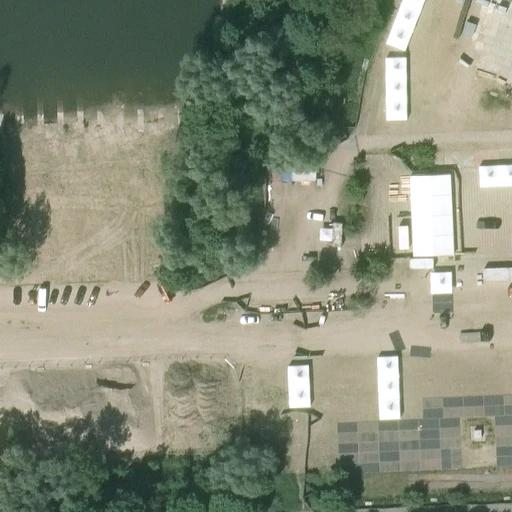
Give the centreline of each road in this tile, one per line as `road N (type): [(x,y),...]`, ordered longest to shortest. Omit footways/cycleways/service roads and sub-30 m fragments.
road 1 (track): [(0,339),(144,329),(242,285),(310,233),(352,143),(511,138)]
road 2 (track): [(144,329),(244,341),(511,331)]
